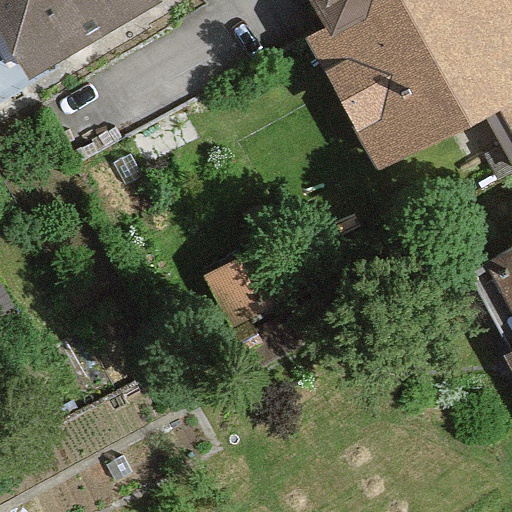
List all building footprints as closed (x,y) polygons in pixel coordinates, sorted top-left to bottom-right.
[(0,0),(0,1),(41,71),(160,0),(0,0)] [(511,0),(373,0),(325,28),(307,39),(377,170),(500,111),(511,104),(511,0)] [(310,0),(325,28),(373,0),(310,0)] [(511,104),(500,111),(511,132),(511,104)] [(511,261),(475,285),(511,344),(511,261)]
